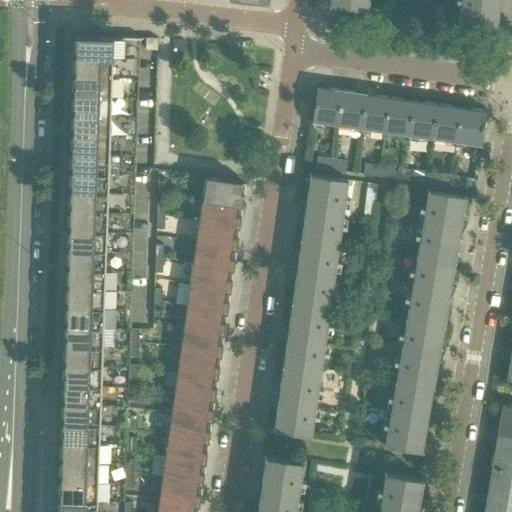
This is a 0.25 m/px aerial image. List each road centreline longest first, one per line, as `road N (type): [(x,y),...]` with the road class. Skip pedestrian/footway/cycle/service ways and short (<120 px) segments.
road 1 (secondary): [(29,0),(2,511)]
road 2 (residential): [(291,50),(226,511)]
road 3 (residential): [(445,511),(511,133)]
road 4 (residential): [(511,83),(291,50)]
road 5 (residential): [(100,5),(294,27)]
